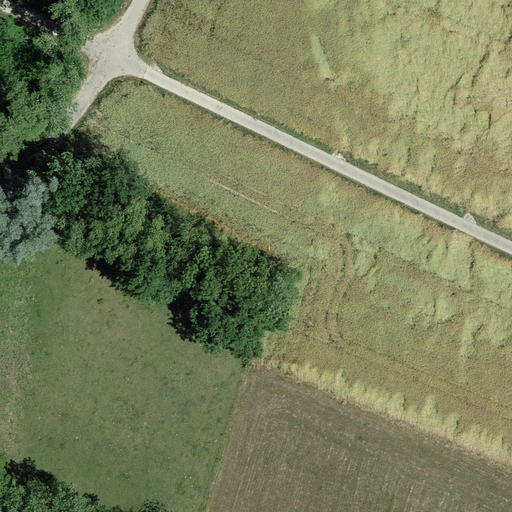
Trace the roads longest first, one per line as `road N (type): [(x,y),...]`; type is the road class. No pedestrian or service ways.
road 1 (unclassified): [(511,248),(113,55)]
road 2 (unclassified): [(113,55),(0,5)]
